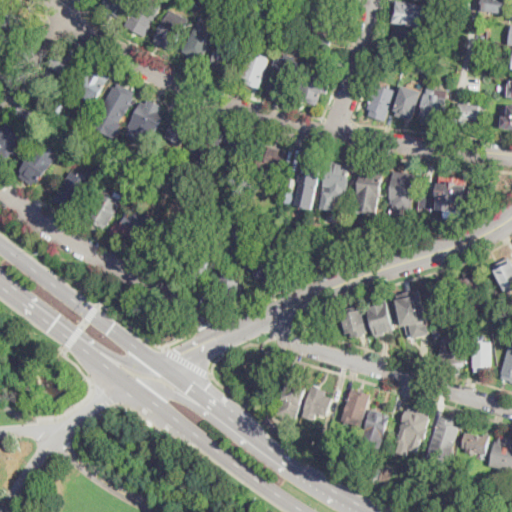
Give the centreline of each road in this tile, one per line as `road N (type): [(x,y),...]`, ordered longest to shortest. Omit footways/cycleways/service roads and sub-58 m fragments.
road 1 (residential): [(511,156),(267,118),(130,56),(43,0)]
road 2 (residential): [(249,327),(57,236),(0,189)]
road 3 (tertiary): [(511,217),(249,327)]
road 4 (primary): [(78,345),(304,511)]
road 5 (residential): [(511,409),(306,346),(278,327),(249,327)]
road 6 (primary): [(374,511),(311,477),(164,368)]
road 7 (primary): [(164,368),(0,242)]
road 8 (residential): [(130,386),(57,440),(4,511)]
road 9 (residential): [(375,0),(368,45),(334,134)]
road 10 (primary): [(256,439),(236,435),(164,389),(130,386)]
road 11 (residential): [(46,432),(158,511)]
road 12 (residential): [(79,0),(0,95)]
